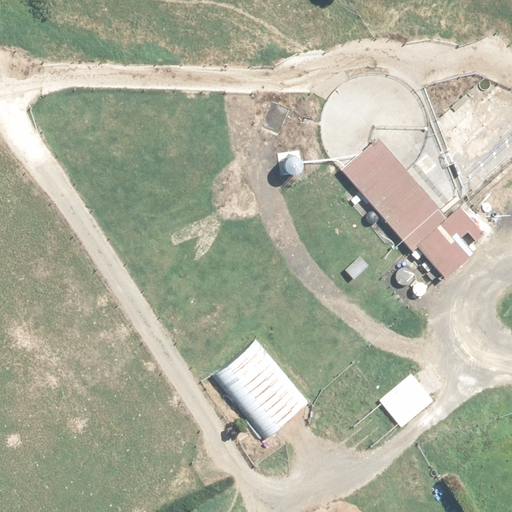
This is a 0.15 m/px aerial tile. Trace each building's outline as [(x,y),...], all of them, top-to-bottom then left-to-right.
[(422,227),(347,148),(309,184),(384,264),(388,260),(418,292),(447,265),(436,254),(448,243),(428,221),(422,227)] [(287,426),(225,359),(189,391),(251,459),(287,426)] [(402,387),(417,407),(444,385),(429,366),(402,387)] [(377,405),(341,433),(360,457),(396,429),(377,405)] [(511,416),(497,429),(511,447),(511,416)]
